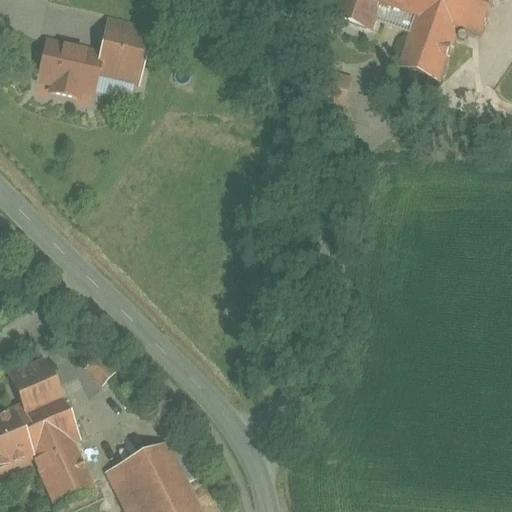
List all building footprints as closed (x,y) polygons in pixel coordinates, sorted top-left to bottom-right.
[(492,0),(342,0),(330,35),(366,48),(377,16),(411,28),(392,83),(435,98),(454,43),(475,50),(492,0)] [(98,66),(91,94),(135,104),(143,69),(149,42),(100,31),(93,65),(98,66)] [(55,56),(40,52),(28,101),(41,104),(40,108),(73,115),(74,111),(87,114),(91,94),(98,66),(93,65),(79,61),(78,66),(54,60),(55,56)] [(314,104),(344,114),(354,84),(324,74),(314,104)] [(50,322),(35,304),(27,311),(43,329),(50,322)] [(85,372),(78,379),(97,398),(102,392),(117,378),(99,359),(85,372)] [(73,450),(82,446),(46,361),(1,380),(15,413),(0,418),(0,476),(34,462),(54,510),(91,495),(73,450)] [(190,511),(163,454),(99,484),(112,511),(190,511)]
